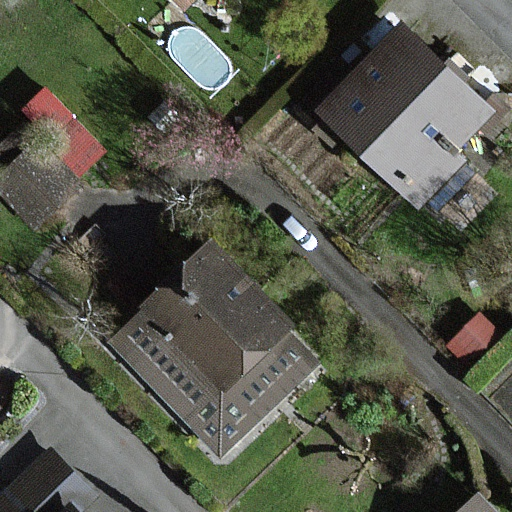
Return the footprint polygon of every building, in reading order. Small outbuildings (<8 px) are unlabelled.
[(498,103),(413,22),(351,87),(337,73),(305,106),(337,137),(351,123),(426,195),(462,157),(453,150),(498,103)] [(40,217),(76,177),(27,132),(0,160),(0,161),(15,175),(5,186),(40,217)] [(235,444),(314,360),(286,333),(295,323),(213,245),(124,339),(235,444)] [(13,511),(82,511),(77,506),(93,491),(55,453),(4,502),(13,511)] [(499,511),(487,499),(472,511),(499,511)]
